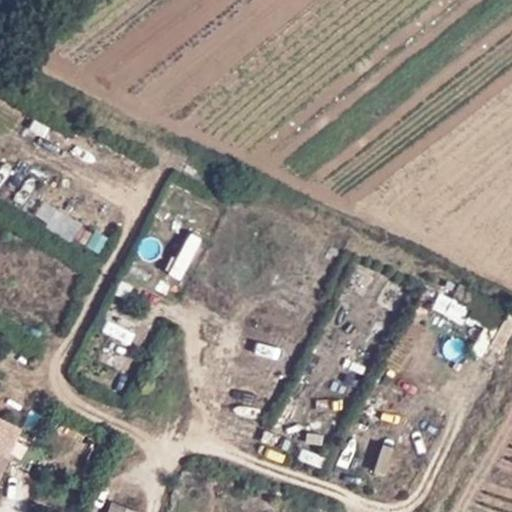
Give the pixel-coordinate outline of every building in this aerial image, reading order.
[(73,240),(79,220),(51,211),(45,232),(73,240)] [(83,249),(100,256),(107,237),(90,231),(83,249)] [(167,276),(178,282),(202,242),(190,235),(167,276)] [(142,257),(160,258),(160,239),(143,239),(142,257)] [(468,305),(475,292),(459,284),(452,298),(468,305)] [(428,311),(446,317),(452,298),(433,292),(428,311)] [(105,318),(97,331),(127,348),(134,335),(105,318)] [(0,418),(0,472),(22,429),(0,418)] [(297,447),(293,459),(320,470),(325,458),(297,447)] [(141,511),(113,503),(109,511),(141,511)]
